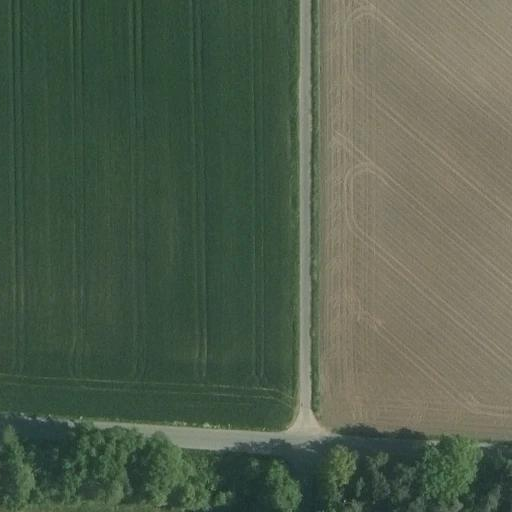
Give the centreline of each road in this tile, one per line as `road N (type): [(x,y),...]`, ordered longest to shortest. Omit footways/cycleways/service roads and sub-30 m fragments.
road 1 (unclassified): [(307,449),(306,0)]
road 2 (tertiary): [(0,429),(307,449)]
road 3 (tertiary): [(307,449),(511,462)]
